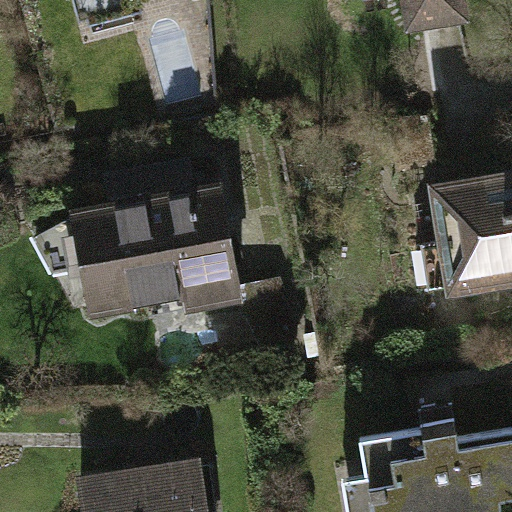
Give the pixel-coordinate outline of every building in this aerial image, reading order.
[(80,0),(91,44),(148,28),(144,3),(186,0),(80,0)] [(402,0),(408,36),(476,26),(471,1),(474,0),(402,0)] [(511,176),(430,190),(448,302),(511,289),(511,176)] [(232,187),(70,214),(89,324),(248,300),(232,187)] [(467,430),(364,449),(371,480),(343,484),(348,511),(511,511),(511,434),(466,444),(467,430)] [(213,511),(205,457),(76,477),(81,511),(213,511)]
